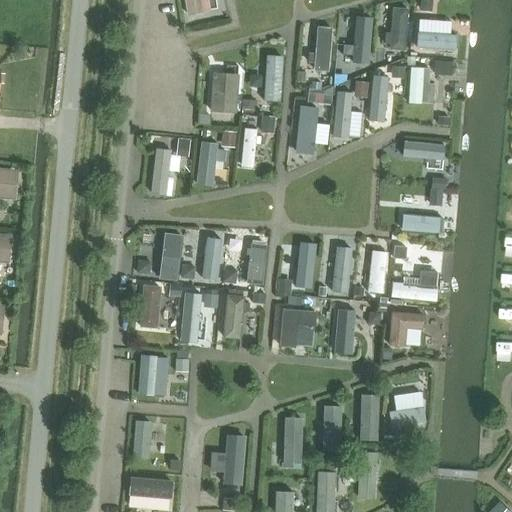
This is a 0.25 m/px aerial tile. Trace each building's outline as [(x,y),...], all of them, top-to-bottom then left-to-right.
[(185,0),(188,14),(203,12),(201,0),(185,0)] [(420,0),(420,8),(432,10),(432,0),(420,0)] [(386,33),(385,43),(391,44),(391,48),(405,49),(408,9),(394,8),(392,33),(386,33)] [(344,45),(343,55),(353,56),(353,63),(368,64),(372,19),(356,18),(354,46),(344,45)] [(419,20),(418,48),(455,50),(456,35),(450,34),(451,22),(419,20)] [(309,53),(308,62),(315,63),(314,70),(329,71),(332,29),(318,28),(316,53),(309,53)] [(376,53),(375,64),(383,65),(383,54),(376,53)] [(199,69),(198,54),(183,54),(183,69),(199,69)] [(267,57),(264,101),(280,102),(283,58),(267,57)] [(393,67),(392,74),(404,75),(405,67),(393,67)] [(411,67),(409,102),(434,103),(435,85),(429,84),(430,68),(411,67)] [(298,71),(296,80),(304,82),(306,72),(298,71)] [(335,74),(334,86),(343,83),(343,75),(335,74)] [(214,76),(211,111),(236,112),(238,84),(226,83),(226,77),(214,76)] [(374,76),(369,119),(384,121),(388,77),(374,76)] [(356,82),(355,92),(367,94),(369,83),(356,82)] [(320,90),(319,103),(331,104),(334,86),(323,91),(320,90)] [(337,92),(333,135),(348,137),(352,93),(337,92)] [(243,100),(243,108),(256,109),(256,101),(243,100)] [(300,107),(296,152),(313,154),(314,143),(327,145),(329,125),(315,123),(317,108),(300,107)] [(199,116),(198,125),(211,126),(211,117),(199,116)] [(263,116),(262,127),(274,128),(275,117),(263,116)] [(439,117),(439,125),(449,125),(449,118),(439,117)] [(245,128),(241,166),(253,167),(256,143),(256,136),(257,130),(245,128)] [(223,132),(222,144),(234,145),(236,133),(223,132)] [(179,139),(177,155),(188,157),(190,140),(179,139)] [(405,141),(404,156),(444,160),(445,145),(405,141)] [(201,142),(196,183),(212,185),(217,144),(201,142)] [(156,149),(151,192),(166,194),(171,150),(156,149)] [(17,171),(0,169),(0,198),(15,200),(17,171)] [(433,177),(432,188),(446,189),(447,179),(433,177)] [(431,189),(431,200),(441,201),(442,190),(431,189)] [(403,214),(402,229),(439,233),(440,218),(403,214)] [(165,233),(160,278),(177,280),(183,235),(165,233)] [(12,237),(0,235),(0,264),(9,265),(12,237)] [(207,238),(202,278),(217,280),(222,240),(207,238)] [(358,251),(370,256),(375,245),(363,240),(358,251)] [(311,289),(316,245),(300,243),(295,287),(311,289)] [(251,244),(247,283),(262,284),(266,246),(251,244)] [(395,246),(394,258),(406,259),(407,247),(395,246)] [(337,248),(332,291),(347,293),(352,249),(337,248)] [(372,252),(368,291),(382,293),(387,253),(372,252)] [(139,260),(138,272),(150,274),(151,262),(139,260)] [(183,265),(182,277),(194,278),(195,266),(183,265)] [(225,270),(223,282),(235,283),(237,271),(225,270)] [(393,282),(392,297),(435,301),(438,273),(421,271),(420,278),(404,277),(404,283),(393,282)] [(279,281),(278,294),(291,295),(292,282),(279,281)] [(171,284),(170,295),(181,296),(182,285),(171,284)] [(144,286),(140,326),(157,328),(161,287),(144,286)] [(355,287),(355,295),(363,296),(363,288),(355,287)] [(185,293),(180,341),(197,342),(201,294),(185,293)] [(254,293),(253,302),(264,303),(265,294),(254,293)] [(206,294),(204,306),(216,307),(218,295),(206,294)] [(227,295),(224,336),(241,338),(243,311),(249,311),(250,303),(244,302),(244,297),(227,295)] [(288,296),(288,304),(301,305),(301,297),(288,296)] [(379,303),(378,311),(386,312),(387,304),(379,303)] [(283,309),(280,346),(296,348),(296,345),(297,325),(314,326),(315,326),(316,312),(283,309)] [(338,309),(335,352),(352,353),(355,311),(338,309)] [(392,312),(389,345),(405,346),(405,344),(419,346),(421,329),(422,329),(423,315),(392,312)] [(369,318),(369,324),(380,325),(381,314),(375,313),(369,318)] [(142,355),(138,393),(165,395),(169,358),(157,357),(157,356),(142,355)] [(176,359),(176,371),(189,372),(189,359),(188,359),(177,359),(176,359)] [(396,411),(389,412),(391,427),(426,421),(421,392),(397,395),(398,401),(395,402),(396,411)] [(362,396),(360,440),(377,441),(379,397),(362,396)] [(325,407),(323,451),(340,452),(342,407),(325,407)] [(285,418),(284,463),(286,463),(292,463),(293,463),(301,463),(303,419),(285,418)] [(136,421),(133,457),(148,458),(151,423),(136,421)] [(215,453),(213,472),(224,472),(223,484),(241,485),(245,437),(227,436),(226,453),(215,453)] [(360,452),(358,496),(375,497),(377,453),(360,452)] [(170,460),(170,470),(180,470),(180,461),(170,460)] [(318,472),(316,511),(333,511),(335,472),(318,472)] [(131,477),(129,506),(169,510),(172,481),(131,477)] [(276,491),(275,511),(292,511),(293,492),(276,491)] [(224,498),(223,510),(235,511),(236,499),(224,498)] [(511,511),(501,501),(490,511),(511,511)]
